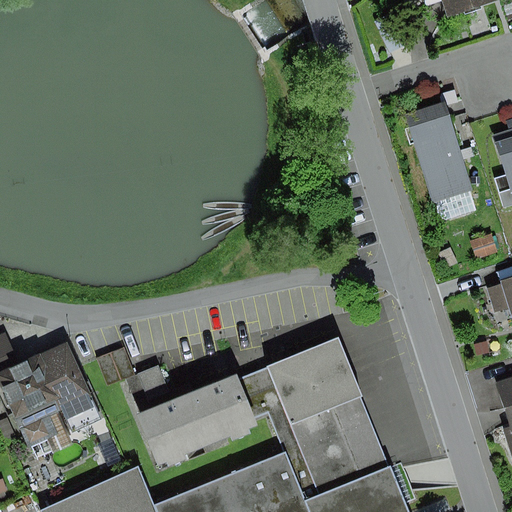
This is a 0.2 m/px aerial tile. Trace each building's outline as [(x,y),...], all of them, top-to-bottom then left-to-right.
[(424,0),(426,4),(435,0),(441,0),(447,16),(494,0),(424,0)] [(443,106),(408,117),(440,224),(475,213),(443,106)] [(511,135),(503,139),(511,166),(511,135)] [(491,234),(470,241),(476,258),(497,251),(491,234)] [(450,248),(438,253),(445,268),(457,263),(450,248)] [(511,279),(502,283),(511,311),(511,279)] [(0,335),(0,386),(4,384),(28,436),(34,434),(43,445),(65,434),(56,415),(92,397),(68,343),(23,364),(9,333),(1,337),(0,335)] [(293,448),(163,500),(148,463),(46,504),(49,511),(409,511),(398,483),(339,337),(149,414),(169,463),(269,422),(264,410),(276,405),(293,448)] [(126,349),(97,360),(108,387),(136,376),(129,357),(126,349)] [(164,368),(143,376),(153,402),(174,394),(164,368)] [(511,377),(497,382),(507,416),(511,434),(511,377)]
